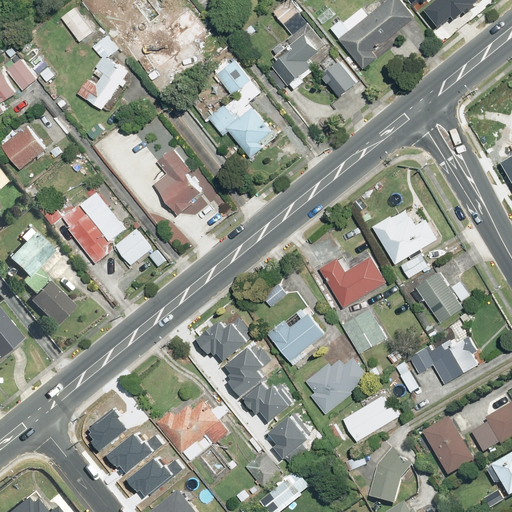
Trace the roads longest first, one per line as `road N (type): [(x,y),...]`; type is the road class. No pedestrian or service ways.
road 1 (secondary): [(33,417),(423,103)]
road 2 (residential): [(423,103),(511,253)]
road 3 (residential): [(113,511),(33,417)]
